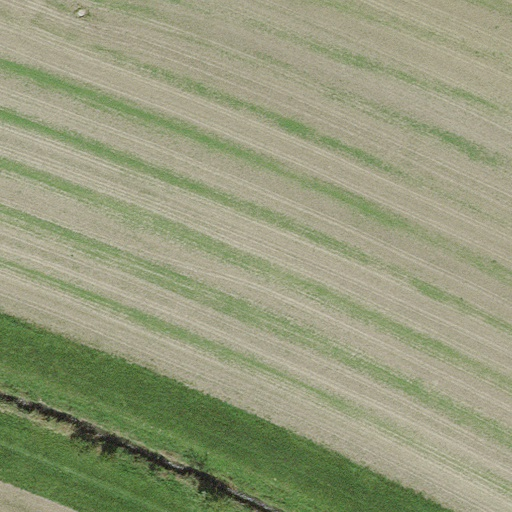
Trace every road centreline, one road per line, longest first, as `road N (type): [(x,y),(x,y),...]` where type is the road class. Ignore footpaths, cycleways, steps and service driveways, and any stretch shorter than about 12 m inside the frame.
road 1 (track): [(383,511),(171,408),(0,342)]
road 2 (track): [(138,511),(0,457)]
